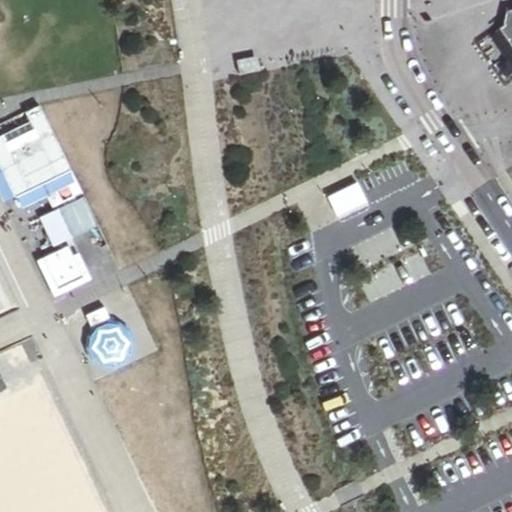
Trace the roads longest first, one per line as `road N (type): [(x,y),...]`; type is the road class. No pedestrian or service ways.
road 1 (unknown): [(251,0),(263,237),(283,249),(339,237)]
road 2 (residential): [(450,139),(413,85),(398,46),(396,0)]
